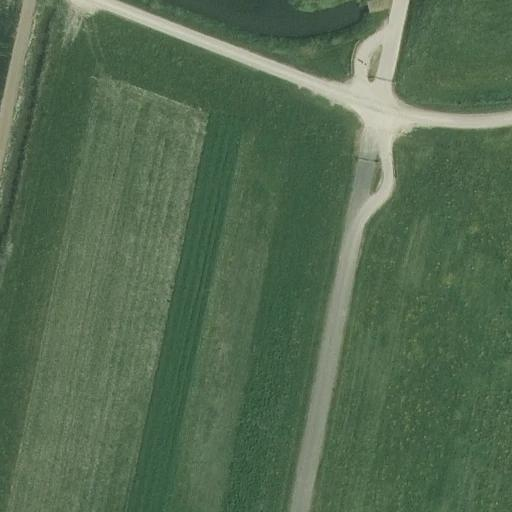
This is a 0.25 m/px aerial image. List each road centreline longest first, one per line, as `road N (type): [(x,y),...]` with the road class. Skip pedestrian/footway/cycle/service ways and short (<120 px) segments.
road 1 (unclassified): [(380,107),(93,0)]
road 2 (unclassified): [(380,107),(470,123),(511,119)]
